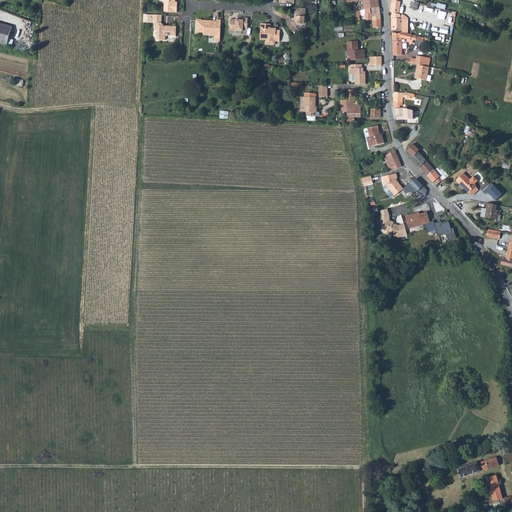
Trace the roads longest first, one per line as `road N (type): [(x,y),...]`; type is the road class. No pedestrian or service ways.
road 1 (unclassified): [(436,192),(394,135),(383,0)]
road 2 (unclassified): [(511,312),(473,233),(436,192)]
